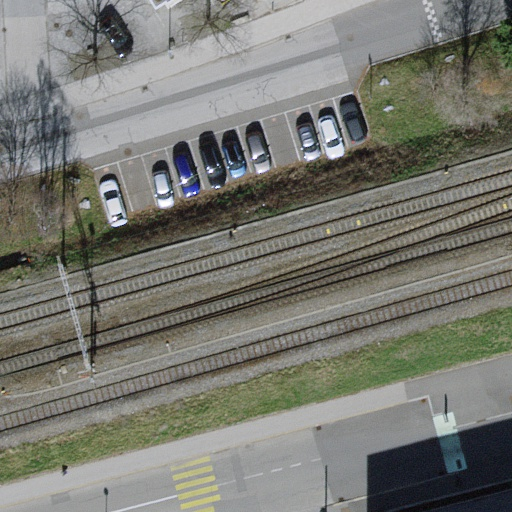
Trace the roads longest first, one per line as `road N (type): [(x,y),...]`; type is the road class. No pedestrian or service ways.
road 1 (residential): [(0,153),(485,0)]
road 2 (residential): [(124,511),(462,428)]
